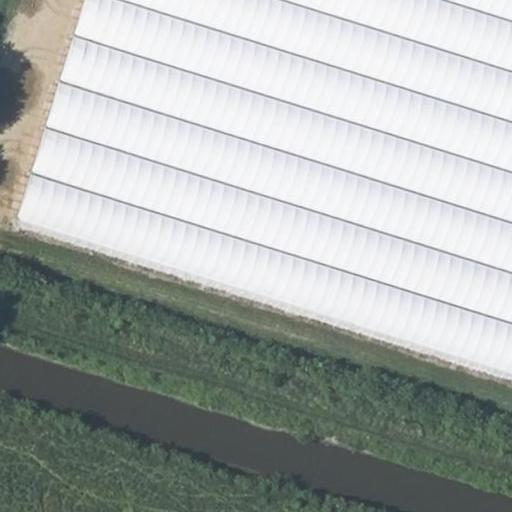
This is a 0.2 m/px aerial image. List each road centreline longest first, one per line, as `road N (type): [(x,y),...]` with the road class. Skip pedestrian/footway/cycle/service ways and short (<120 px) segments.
road 1 (track): [(511,392),(0,236)]
road 2 (track): [(0,172),(55,0)]
